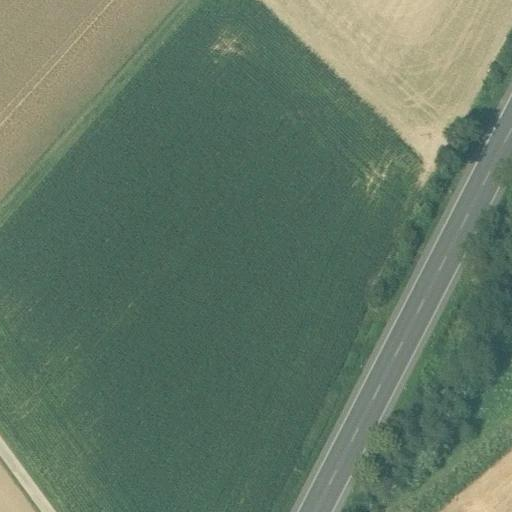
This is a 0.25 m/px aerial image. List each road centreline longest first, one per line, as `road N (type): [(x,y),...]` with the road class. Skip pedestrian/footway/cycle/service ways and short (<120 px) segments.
road 1 (primary): [(315,511),(511,119)]
road 2 (track): [(393,511),(511,409)]
